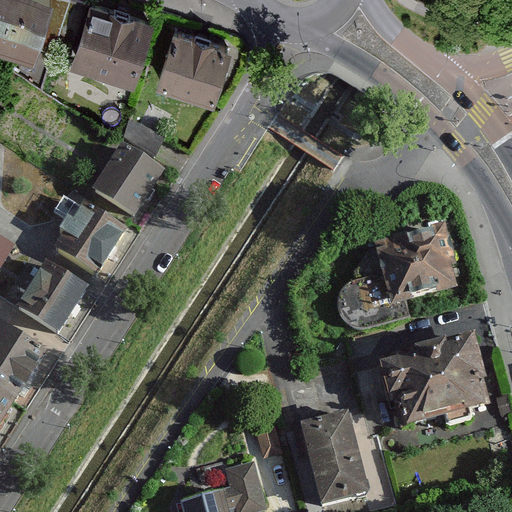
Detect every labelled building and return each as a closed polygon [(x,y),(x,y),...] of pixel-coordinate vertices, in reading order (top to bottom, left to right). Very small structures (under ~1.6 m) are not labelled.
[(37,44),(54,49),(60,27),(69,0),(0,0),(0,40),(35,51),(37,44)] [(87,3),(78,0),(69,0),(60,27),(78,32),(87,3)] [(152,17),(100,0),(90,0),(71,58),(132,78),(152,17)] [(230,46),(174,27),(157,78),(190,89),(212,97),(230,46)] [(163,141),(164,138),(130,122),(123,142),(155,157),(159,148),(163,141)] [(161,174),(122,148),(93,192),(133,218),(147,196),(161,174)] [(126,234),(84,206),(55,251),(96,278),(126,234)] [(393,241),(374,246),(353,276),(355,284),(347,288),(341,295),(338,304),(339,313),(343,321),(349,327),(353,329),(358,330),(368,330),(409,318),(405,305),(455,291),(449,270),(455,268),(443,227),(404,238),(398,240),(393,241)] [(0,271),(15,248),(0,238),(0,271)] [(87,291),(46,265),(19,309),(18,310),(59,336),(87,292),(87,291)] [(46,356),(0,327),(0,395),(14,405),(46,356)] [(469,339),(378,364),(388,401),(392,400),(401,432),(488,409),(469,339)] [(14,405),(0,395),(0,434),(18,407),(14,405)] [(506,399),(497,401),(502,419),(511,417),(511,416),(511,406),(510,398),(506,399)] [(346,417),(302,429),(322,506),(366,495),(346,417)] [(254,430),(263,462),(274,459),(282,456),(274,425),(254,430)] [(230,492),(222,494),(226,510),(235,507),(236,511),(260,511),(264,511),(252,466),(225,473),(230,492)] [(201,500),(182,505),(184,511),(226,511),(226,510),(222,494),(201,500)]
